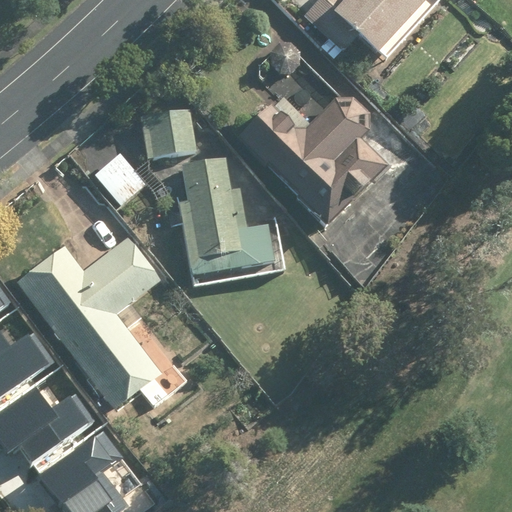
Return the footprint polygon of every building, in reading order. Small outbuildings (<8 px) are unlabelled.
[(376,69),(438,9),(429,0),(346,0),(344,2),(341,0),(316,0),(295,20),(338,65),(356,48),(376,69)] [(284,81),(287,81),(290,81),(293,80),(296,78),(298,76),(300,74),(301,71),(302,69),(303,66),(303,63),(302,60),(301,57),(300,54),(298,52),(295,50),(293,49),(290,48),(287,47),(284,47),(281,48),(278,49),(276,50),(273,52),(272,55),(270,57),(269,60),(269,63),(269,66),(269,69),(270,72),(272,74),(274,76),(276,78),(279,80),(281,81),(284,81)] [(370,138),(337,100),(302,131),(275,101),(229,141),(318,243),(382,187),(353,153),(370,138)] [(189,120),(139,124),(142,164),(192,159),(189,120)] [(143,192),(114,157),(86,180),(115,215),(143,192)] [(231,196),(225,165),(168,175),(187,285),(268,271),(262,235),(244,238),(237,195),(231,196)] [(158,384),(123,337),(138,326),(128,313),(157,291),(123,245),(79,278),(61,254),(11,292),(107,421),(158,384)] [(0,410),(48,378),(9,322),(0,327),(0,410)]
